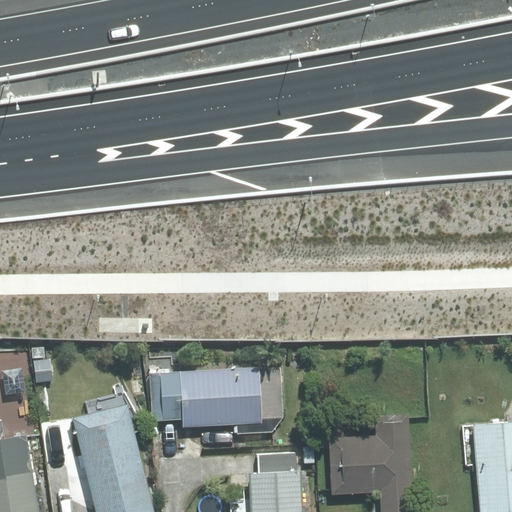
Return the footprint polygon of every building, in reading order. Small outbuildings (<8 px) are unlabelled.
[(283,364),(152,370),(155,419),(185,417),(185,425),(238,421),(239,432),(275,430),(286,415),(283,364)] [(157,511),(130,401),(74,415),(98,511),(157,511)] [(415,511),(411,411),(378,413),(379,433),(331,435),(334,492),(382,489),(383,511),(415,511)] [(511,511),(511,417),(475,421),(483,511),(489,511),(488,511),(511,511)] [(42,511),(31,434),(0,438),(0,511),(42,511)] [(306,511),(304,468),(298,468),(297,450),(260,452),(261,470),(252,471),(254,511),(235,511),(234,511),(306,511)]
